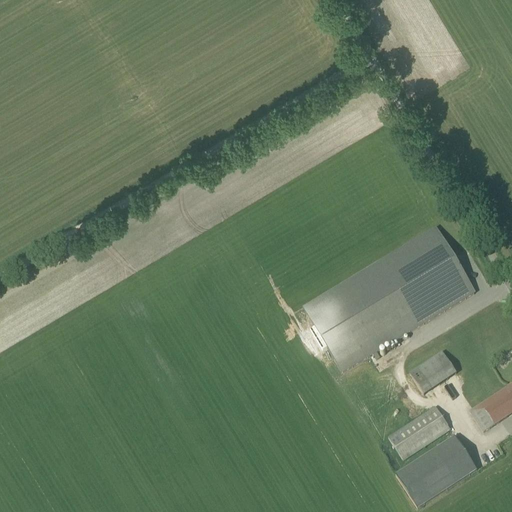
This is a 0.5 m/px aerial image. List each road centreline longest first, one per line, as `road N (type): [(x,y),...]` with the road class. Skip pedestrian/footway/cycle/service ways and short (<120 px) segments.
road 1 (track): [(372,51),(0,269)]
road 2 (unclassified): [(511,285),(341,0)]
